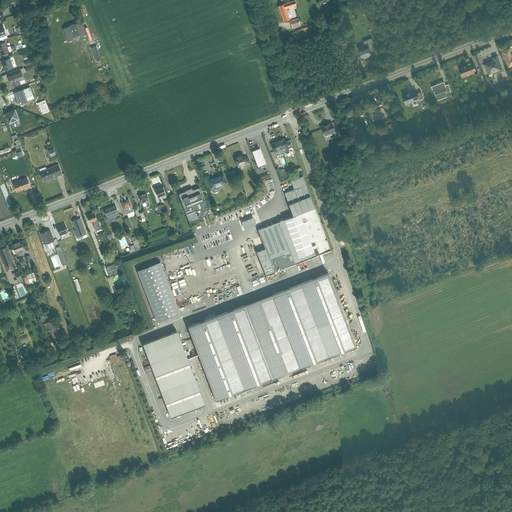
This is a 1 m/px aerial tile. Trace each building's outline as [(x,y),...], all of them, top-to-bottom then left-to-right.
[(298,10),(295,1),(279,7),(285,22),(293,19),(290,12),(298,10)] [(298,19),(290,21),(292,28),(300,26),(298,19)] [(81,21),(62,28),(67,41),(86,34),(81,21)] [(0,52),(2,57),(10,53),(5,42),(0,44),(0,52)] [(96,61),(101,59),(95,45),(90,47),(96,61)] [(363,61),(375,57),(372,47),(359,52),(363,61)] [(509,68),(511,67),(511,54),(509,48),(501,51),(509,68)] [(64,60),(74,94),(93,89),(83,55),(64,60)] [(489,77),(503,71),(497,55),(482,60),(489,77)] [(6,73),(14,70),(10,59),(1,62),(6,73)] [(24,61),(25,67),(24,67),(25,72),(33,70),(31,60),(24,61)] [(462,78),(478,72),(474,62),(458,68),(462,78)] [(24,80),(22,73),(8,77),(12,88),(26,83),(24,80)] [(434,95),(448,90),(444,81),(431,86),(434,95)] [(13,92),(17,103),(20,102),(21,103),(27,101),(26,97),(32,95),(29,87),(13,92)] [(406,105),(420,100),(416,90),(402,95),(406,105)] [(42,114),(49,111),(44,99),(37,103),(42,114)] [(374,118),(386,114),(383,105),(371,109),(374,118)] [(10,124),(19,120),(15,110),(6,113),(10,124)] [(325,136),(336,131),(332,122),(321,127),(325,136)] [(284,152),(294,148),(290,138),(280,142),(284,152)] [(284,152),(280,142),(273,145),(277,155),(284,152)] [(258,165),(267,162),(261,147),(253,150),(258,165)] [(239,167),(248,163),(244,153),(235,157),(239,167)] [(43,182),(62,175),(58,164),(39,171),(43,182)] [(211,190),(227,183),(223,173),(207,180),(211,190)] [(17,193),(31,188),(27,177),(13,182),(17,193)] [(158,196),(166,194),(163,185),(154,187),(158,196)] [(179,193),(190,222),(211,214),(201,187),(193,189),(192,187),(179,193)] [(143,204),(150,201),(146,192),(139,194),(143,204)] [(292,220),(258,234),(275,274),(332,250),(309,196),(286,206),(292,220)] [(126,214),(133,211),(129,199),(121,201),(126,214)] [(109,218),(119,214),(116,204),(105,208),(109,218)] [(95,230),(101,228),(95,211),(88,214),(91,222),(93,222),(95,230)] [(244,228),(256,223),(253,216),(241,220),(244,228)] [(77,237),(87,233),(81,217),(71,221),(77,237)] [(60,235),(69,232),(65,223),(57,226),(60,235)] [(45,244),(54,240),(50,229),(40,233),(45,244)] [(130,237),(133,244),(129,246),(130,248),(129,249),(130,253),(140,249),(135,236),(130,237)] [(17,255),(25,251),(20,240),(13,243),(17,255)] [(0,253),(6,266),(14,263),(6,246),(0,248),(0,253)] [(60,246),(55,247),(62,265),(66,264),(60,246)] [(225,266),(224,255),(223,256),(222,253),(215,254),(218,267),(225,266)] [(138,268),(155,321),(178,313),(162,260),(138,268)] [(109,276),(118,273),(114,263),(105,266),(109,276)] [(26,274),(29,284),(36,282),(33,272),(26,274)] [(111,276),(106,278),(111,292),(116,290),(111,276)] [(328,276),(186,331),(214,405),(357,350),(328,276)] [(0,292),(0,293),(3,303),(8,301),(4,290),(0,292)] [(45,329),(49,328),(52,336),(57,334),(52,320),(43,323),(45,329)] [(178,334),(141,348),(169,421),(206,407),(178,334)] [(116,353),(107,356),(109,361),(121,357),(120,355),(116,356),(116,353)] [(107,442),(122,436),(116,421),(102,427),(107,442)]
